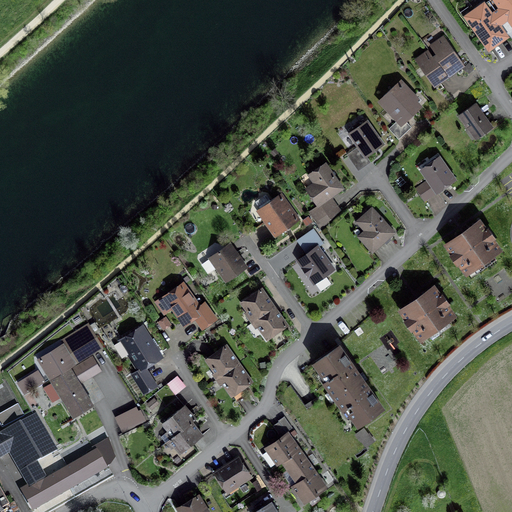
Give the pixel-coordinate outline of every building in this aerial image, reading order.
[(493,7),(504,22),(508,19),(511,24),(511,0),(494,0),(497,4),(493,7)] [(504,22),(493,7),(488,10),(483,3),(462,18),(487,53),(508,39),(499,26),(504,22)] [(428,51),(444,75),(461,64),(442,36),(425,48),(428,51)] [(444,75),(428,51),(414,61),(433,89),(447,79),(444,75)] [(401,80),(377,102),(399,127),(424,105),(401,80)] [(476,104),(457,117),(474,141),(493,128),(476,104)] [(367,121),(347,135),(363,158),(383,144),(367,121)] [(438,157),(418,171),(425,182),(415,189),(424,203),(455,181),(438,157)] [(324,163),(306,176),(312,185),(304,190),(316,208),(309,213),(320,228),(342,213),(331,198),(343,190),(324,163)] [(281,194),(255,212),(273,238),(299,220),(281,194)] [(372,207),(354,223),(363,232),(356,238),(371,255),(396,234),(372,207)] [(478,220),(441,246),(463,277),(500,251),(478,220)] [(305,254),(294,261),(312,286),(334,270),(318,247),(322,244),(312,231),(296,242),(305,254)] [(229,243),(207,258),(224,283),(247,268),(229,243)] [(183,283),(157,300),(167,314),(171,312),(182,328),(193,320),(201,332),(217,321),(204,302),(198,305),(183,283)] [(432,285),(395,312),(417,344),(455,317),(432,285)] [(251,321),(273,305),(261,287),(238,302),(251,321)] [(273,305),(251,321),(265,342),(288,326),(273,305)] [(165,318),(160,322),(164,327),(169,324),(165,318)] [(64,344),(38,360),(50,379),(103,347),(88,324),(62,340),(64,344)] [(142,326),(117,341),(136,371),(130,375),(143,396),(157,387),(145,368),(161,357),(142,326)] [(216,378),(238,363),(225,345),(204,360),(216,378)] [(336,345),(308,365),(352,429),(381,409),(336,345)] [(93,356),(53,379),(74,416),(93,405),(79,381),(100,369),(93,356)] [(238,363),(216,378),(231,399),(253,384),(238,363)] [(45,382),(39,373),(19,385),(24,394),(45,382)] [(162,385),(170,393),(178,386),(171,378),(162,385)] [(154,398),(148,403),(153,408),(158,403),(154,398)] [(170,438),(189,423),(194,418),(184,406),(160,426),(170,438)] [(17,407),(0,416),(0,429),(1,431),(23,418),(17,407)] [(138,407),(114,419),(122,434),(145,422),(138,407)] [(279,422),(285,431),(292,426),(283,414),(277,419),(279,422)] [(285,431),(279,422),(273,426),(282,438),(287,434),(285,431)] [(189,423),(170,438),(166,442),(178,456),(201,437),(189,423)] [(0,454),(9,449),(13,447),(5,433),(0,435),(0,454)] [(279,465),(299,451),(287,434),(282,438),(263,451),(275,468),(279,465)] [(32,489),(49,480),(26,439),(13,447),(9,449),(32,489)] [(80,450),(73,454),(78,463),(85,459),(80,450)] [(299,451),(279,465),(294,485),(314,471),(299,451)] [(49,480),(32,489),(22,495),(31,511),(107,469),(98,452),(85,459),(78,463),(49,480)] [(238,459),(213,475),(226,495),(251,479),(238,459)] [(314,471),(294,485),(289,488),(302,507),(327,490),(314,471)] [(207,511),(197,495),(174,508),(176,511),(207,511)] [(274,511),(269,503),(254,511),(274,511)]
